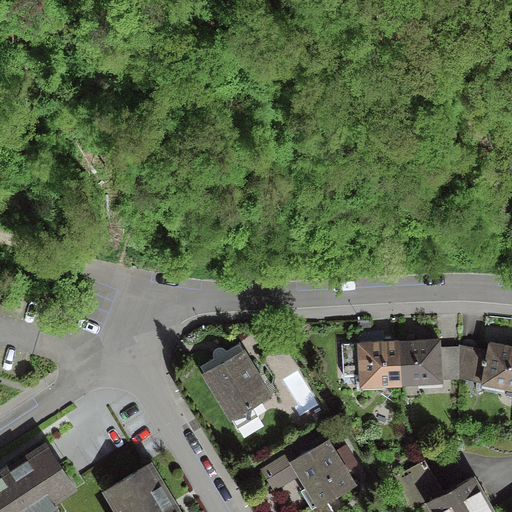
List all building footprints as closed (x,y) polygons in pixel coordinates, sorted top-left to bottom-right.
[(404,341),(397,341),(399,382),(439,380),(439,378),(456,377),(456,347),(437,348),(437,339),(412,340),(412,338),(404,338),(404,341)] [(360,384),(399,382),(397,341),(390,342),(390,339),(382,339),(382,342),(340,345),(342,375),(359,374),(360,384)] [(474,354),(475,350),(456,347),(456,377),(511,388),(511,346),(487,342),(485,356),(474,354)] [(237,343),(198,366),(235,428),(256,416),(249,404),(268,393),(237,343)] [(351,483),(324,439),(292,459),(288,453),(262,470),(272,486),(297,470),(307,486),(299,490),(309,507),(302,511),(332,511),(324,499),(351,483)] [(57,465),(44,445),(0,474),(0,511),(53,511),(56,510),(49,499),(71,485),(57,465)] [(489,511),(470,477),(442,493),(422,460),(394,476),(414,510),(428,502),(429,503),(431,501),(437,511),(489,511)] [(174,511),(146,464),(105,489),(119,511),(174,511)]
